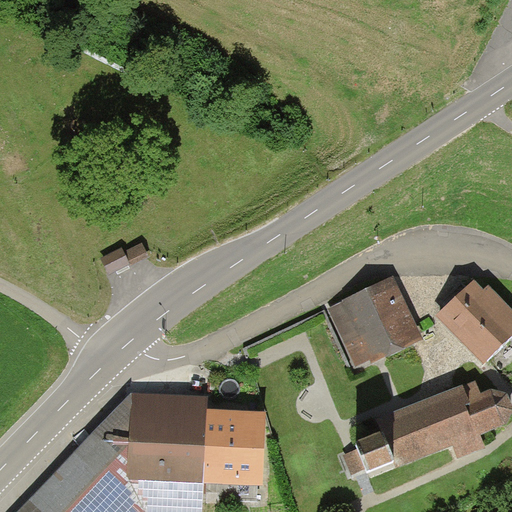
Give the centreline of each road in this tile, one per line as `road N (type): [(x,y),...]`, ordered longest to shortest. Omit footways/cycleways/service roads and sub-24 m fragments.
road 1 (tertiary): [(115,354),(196,289),(511,81)]
road 2 (residential): [(511,259),(452,247),(400,251),(182,359),(115,354)]
road 3 (tertiary): [(0,470),(115,354)]
road 4 (track): [(115,354),(0,285)]
